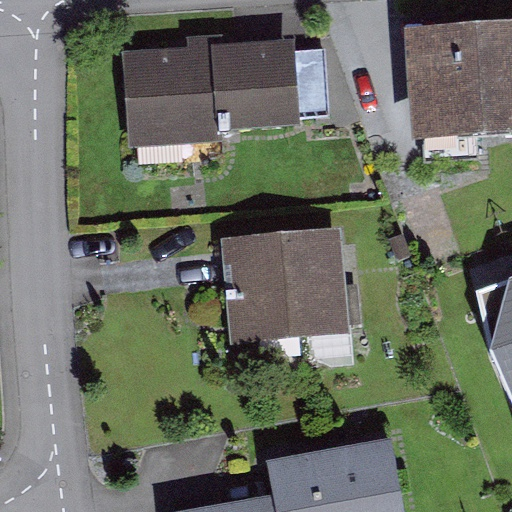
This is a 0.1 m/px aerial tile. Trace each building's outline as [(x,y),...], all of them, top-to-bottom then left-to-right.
[(511,43),(420,49),(426,139),(511,133),(511,43)] [(285,56),(131,64),(135,141),(214,137),(214,129),(289,125),(285,56)] [(332,247),(234,254),(241,339),(339,331),(332,247)] [(511,291),(484,301),(511,383),(511,291)] [(274,478),(279,511),(278,511),(389,511),(382,462),(274,478)]
